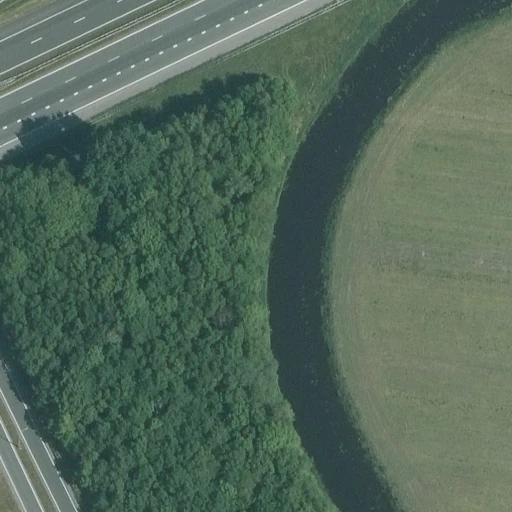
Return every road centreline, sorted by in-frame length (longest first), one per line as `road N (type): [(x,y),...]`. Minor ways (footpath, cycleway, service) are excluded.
road 1 (motorway): [(0,117),(243,0)]
road 2 (primary): [(68,511),(0,373)]
road 3 (motorway): [(120,0),(0,57)]
